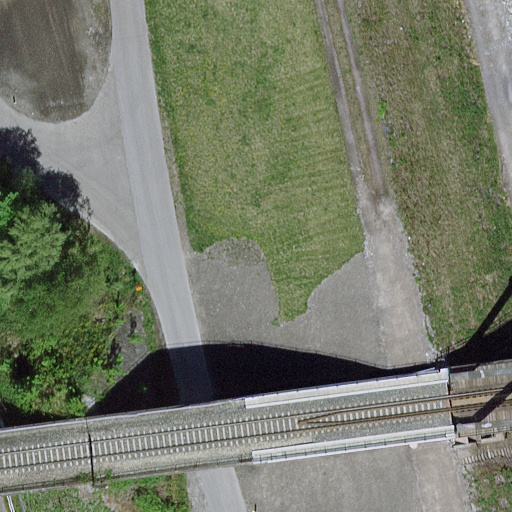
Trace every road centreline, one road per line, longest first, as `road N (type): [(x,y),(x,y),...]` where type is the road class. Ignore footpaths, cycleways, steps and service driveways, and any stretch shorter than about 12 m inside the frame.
road 1 (track): [(227,511),(141,157),(125,0)]
road 2 (track): [(334,0),(420,358)]
road 3 (track): [(478,0),(511,145)]
